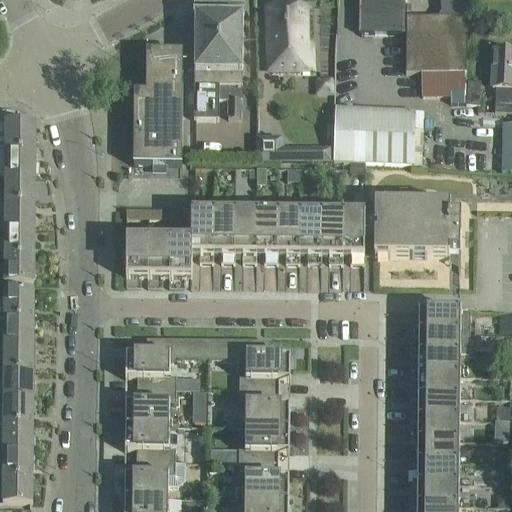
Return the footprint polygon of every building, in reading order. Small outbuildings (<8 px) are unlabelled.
[(359,0),(359,35),(404,36),(404,0),(359,0)] [(438,0),(440,11),(436,18),(467,18),(467,0),(438,0)] [(267,9),(267,29),(268,73),(312,72),(311,45),(306,45),(306,8),(267,9)] [(436,18),(406,18),(406,76),(421,76),(421,98),(450,98),(450,107),(464,107),(464,98),(467,18),(436,18)] [(194,88),(193,123),(219,123),(219,108),(227,109),(227,122),(241,122),(241,109),(241,103),(242,103),(242,89),(243,39),(243,19),(195,19),(194,88)] [(493,74),(492,91),(496,91),(496,117),(511,117),(511,54),(494,54),(493,74)] [(134,96),(133,168),(181,169),(182,56),(167,56),(167,55),(146,55),(146,96),(134,96)] [(468,84),(466,107),(481,109),(482,98),(480,98),(481,85),(468,84)] [(336,110),(333,165),(414,168),(416,114),(336,110)] [(4,153),(35,153),(36,126),(4,126),(4,153)] [(511,127),(503,127),(504,172),(511,171),(511,127)] [(257,143),(257,167),(329,166),(329,155),(281,155),(281,143),(257,143)] [(35,153),(4,153),(4,180),(35,180),(35,153)] [(35,180),(4,180),(4,206),(35,206),(35,180)] [(4,206),(3,232),(34,233),(35,206),(4,206)] [(450,209),(375,208),(374,232),(377,232),(377,238),(374,238),(374,261),(449,262),(449,256),(459,256),(460,256),(461,221),(450,221),(450,209)] [(138,214),(127,214),(126,224),(138,224),(138,214)] [(159,214),(149,214),(148,224),(159,224),(159,214)] [(181,215),(170,214),(170,224),(181,225),(181,215)] [(213,217),(195,217),(191,217),(191,245),(192,245),(192,259),(199,259),(199,267),(214,267),(214,259),(213,259),(213,217)] [(235,218),(213,217),(213,259),(214,259),(221,259),(221,267),(235,267),(235,259),(235,218)] [(256,218),(235,218),(235,259),(242,260),(242,267),(257,267),(257,260),(256,260),(256,218)] [(278,218),(256,218),(256,260),(257,260),(264,260),(264,267),(278,267),(278,260),(278,218)] [(300,218),(278,218),(278,260),(285,260),(285,267),(300,268),(300,260),(299,260),(300,218)] [(321,218),(300,218),(299,260),(300,260),(307,260),(307,268),(321,268),(322,261),(321,261),(321,218)] [(343,219),(321,218),(321,261),(322,261),(329,260),(329,268),(343,268),(343,261),(342,261),(343,219)] [(365,219),(343,219),(342,261),(343,261),(350,261),(350,268),(364,268),(365,219)] [(34,233),(3,232),(3,259),(34,259),(34,233)] [(126,281),(148,281),(148,245),(126,245),(126,281)] [(148,281),(170,281),(170,245),(148,245),(148,281)] [(192,281),(192,259),(192,245),(191,245),(170,245),(170,281),(192,281)] [(34,259),(3,259),(3,286),(34,286),(34,259)] [(5,321),(34,321),(34,294),(5,294),(5,321)] [(418,338),(468,338),(468,316),(418,316),(418,324),(411,324),(411,338),(418,339),(418,338)] [(34,321),(5,321),(5,347),(34,348),(34,321)] [(418,338),(418,339),(418,346),(411,346),(411,360),(418,360),(468,360),(468,338),(418,338)] [(208,345),(147,344),(146,358),(126,358),(126,382),(137,382),(137,394),(176,395),(176,383),(170,383),(171,364),(208,364),(208,345)] [(239,395),(278,396),(278,383),(290,384),(290,374),(290,359),(270,359),(270,346),(208,345),(208,364),(245,365),(244,383),(239,383),(239,395)] [(5,347),(5,374),(33,374),(34,348),(5,347)] [(418,360),(418,367),(411,367),(410,381),(418,382),(418,381),(460,382),(460,360),(468,360),(418,360)] [(33,374),(5,374),(4,401),(33,401),(33,374)] [(418,381),(418,382),(418,389),(410,389),(410,403),(418,403),(460,403),(460,382),(418,381)] [(170,431),(170,407),(175,407),(176,395),(137,394),(137,406),(125,406),(125,416),(125,430),(170,431)] [(244,432),(289,432),(290,408),(278,408),(278,396),(239,395),(239,407),(244,408),(244,432)] [(4,401),(4,427),(33,427),(33,401),(4,401)] [(418,403),(417,410),(410,410),(410,425),(417,425),(417,424),(459,425),(460,403),(418,403)] [(497,417),(497,425),(509,425),(510,413),(501,413),(497,417)] [(417,424),(417,425),(417,432),(410,432),(410,446),(417,446),(459,446),(459,425),(417,424)] [(33,427),(4,427),(4,453),(33,453),(33,427)] [(170,431),(125,430),(125,454),(137,454),(136,467),(175,467),(175,455),(170,455),(170,431)] [(238,468),(277,468),(277,456),(289,456),(289,432),(244,432),(244,455),(238,455),(238,468)] [(417,446),(417,453),(410,453),(409,468),(417,468),(417,467),(459,468),(459,446),(417,446)] [(4,453),(4,480),(33,481),(33,453),(4,453)] [(498,456),(498,468),(508,468),(511,468),(511,457),(508,456),(498,456)] [(125,479),(124,503),(169,503),(169,492),(177,492),(182,489),(185,484),(185,467),(175,467),(136,467),(136,479),(125,479)] [(210,467),(210,475),(218,475),(218,467),(211,467),(210,467)] [(417,467),(417,468),(417,475),(409,475),(409,489),(416,489),(459,489),(459,468),(417,467)] [(238,468),(238,480),(243,480),(243,504),(289,504),(289,480),(277,480),(277,468),(238,468)] [(33,481),(4,480),(3,506),(32,507),(33,481)] [(416,489),(417,497),(409,497),(409,511),(416,511),(416,510),(458,511),(459,489),(416,489)] [(497,503),(497,511),(507,511),(509,511),(509,499),(507,499),(501,499),(497,503)] [(169,511),(169,503),(124,503),(124,511),(169,511)]
